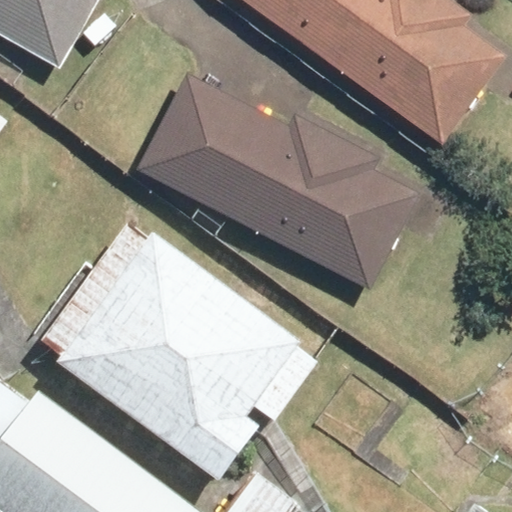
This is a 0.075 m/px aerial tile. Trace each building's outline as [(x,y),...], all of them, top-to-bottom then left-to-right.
[(0,0),(0,5),(76,44),(99,0),(0,0)] [(230,0),(225,7),(428,142),(494,44),(428,0),(230,0)] [(197,73),(146,174),(370,286),(421,185),(197,73)] [(316,337),(154,211),(59,332),(222,458),(316,337)] [(220,511),(51,380),(0,445),(0,477),(44,511),(220,511)]
